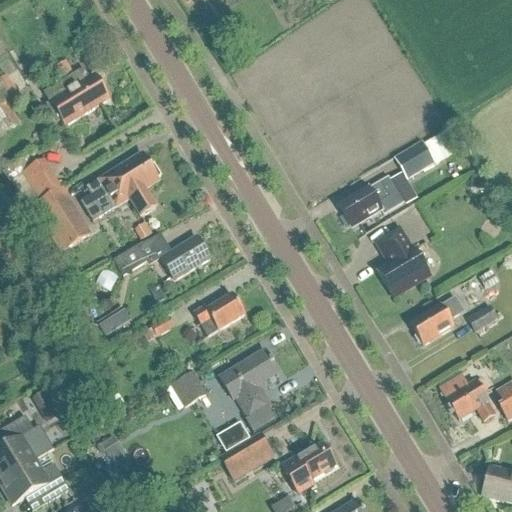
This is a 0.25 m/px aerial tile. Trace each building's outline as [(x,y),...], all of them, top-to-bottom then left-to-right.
[(76,78),(46,96),(52,106),(48,108),(51,113),(54,111),(66,130),(107,105),(93,81),(82,87),(76,78)] [(20,99),(10,85),(8,82),(3,86),(0,82),(0,127),(2,126),(8,134),(14,131),(21,127),(9,111),(21,104),(19,100),(20,99)] [(422,146),(394,163),(408,185),(435,169),(422,146)] [(90,201),(80,208),(92,228),(128,205),(139,222),(155,213),(143,195),(157,186),(155,183),(158,179),(153,172),(148,172),(140,159),(85,193),(90,201)] [(22,180),(38,205),(56,194),(40,169),(22,180)] [(368,193),(337,211),(350,233),(381,215),(384,219),(403,208),(388,182),(368,194),(368,193)] [(59,200),(56,195),(56,194),(38,205),(39,206),(46,217),(55,233),(67,254),(89,240),(76,220),(63,197),(59,200)] [(158,236),(171,228),(164,217),(151,225),(158,236)] [(392,303),(428,281),(412,254),(410,255),(398,235),(376,248),(388,268),(376,275),(392,303)] [(194,243),(158,265),(172,288),(208,265),(194,243)] [(138,254),(115,268),(123,281),(146,267),(138,254)] [(489,276),(478,283),(485,295),(497,288),(489,276)] [(204,312),(193,319),(208,342),(217,336),(217,337),(243,321),(230,300),(206,315),(204,312)] [(440,310),(408,329),(422,351),(454,332),(450,325),(462,318),(453,304),(440,311),(440,310)] [(121,311),(96,327),(105,342),(131,325),(121,311)] [(488,313),(466,324),(474,338),(496,326),(488,313)] [(156,343),(174,332),(167,322),(150,333),(156,343)] [(263,357),(219,384),(232,404),(235,402),(247,422),(244,424),(253,439),(275,425),(267,411),(268,410),(259,395),(258,394),(256,390),(264,385),(276,377),(263,357)] [(191,378),(169,392),(182,414),(206,401),(191,378)] [(438,394),(445,405),(444,405),(457,426),(474,415),(481,427),(493,420),(486,408),(474,387),(465,392),(459,382),(438,394)] [(511,386),(495,397),(502,409),(498,411),(506,426),(511,422),(511,386)] [(31,404),(46,428),(63,418),(48,394),(31,404)] [(9,450),(0,455),(0,486),(35,466),(52,456),(38,432),(32,435),(24,422),(0,436),(9,450)] [(239,427),(215,441),(225,457),(248,443),(239,427)] [(221,465),(235,488),(273,464),(259,441),(221,465)] [(117,447),(105,455),(118,476),(131,469),(117,447)] [(280,472),(287,484),(288,483),(299,500),(314,490),(311,486),(336,471),(322,448),(308,457),(307,455),(280,472)] [(45,510),(68,496),(53,470),(41,477),(35,466),(0,486),(0,493),(11,511),(36,496),(45,510)] [(481,503),(511,511),(511,478),(488,473),(481,503)] [(360,511),(355,503),(339,511),(360,511)]
